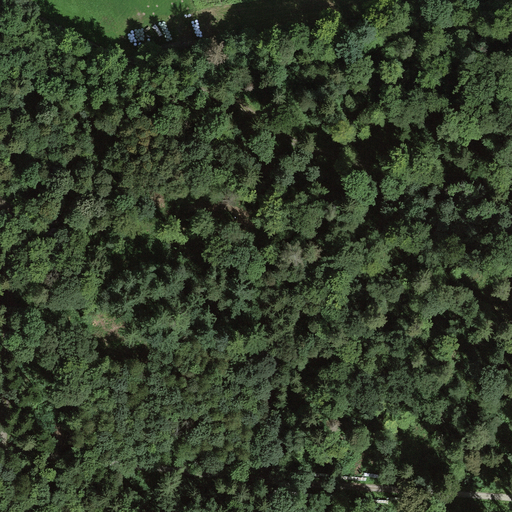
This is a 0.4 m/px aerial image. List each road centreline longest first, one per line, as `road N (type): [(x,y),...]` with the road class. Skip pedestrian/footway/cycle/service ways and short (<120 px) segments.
road 1 (track): [(511,177),(455,179),(311,151),(0,0)]
road 2 (track): [(0,450),(511,496)]
